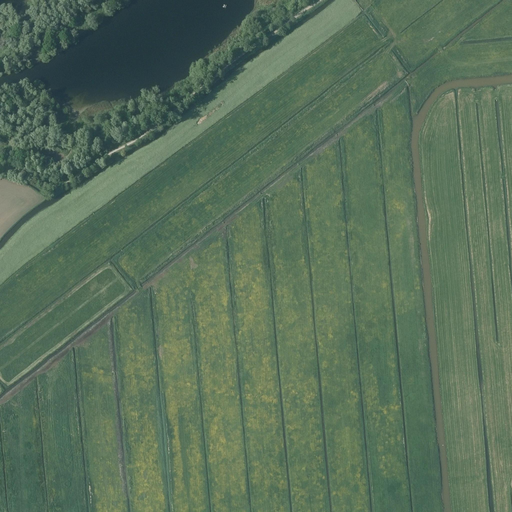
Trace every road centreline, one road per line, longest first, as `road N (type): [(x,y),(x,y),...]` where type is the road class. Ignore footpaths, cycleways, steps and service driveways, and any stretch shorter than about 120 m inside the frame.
road 1 (track): [(0,261),(28,230),(180,130),(351,0)]
road 2 (track): [(390,34),(396,41),(381,59),(134,270),(142,291)]
road 3 (track): [(396,41),(427,40),(443,54),(390,95),(394,144)]
